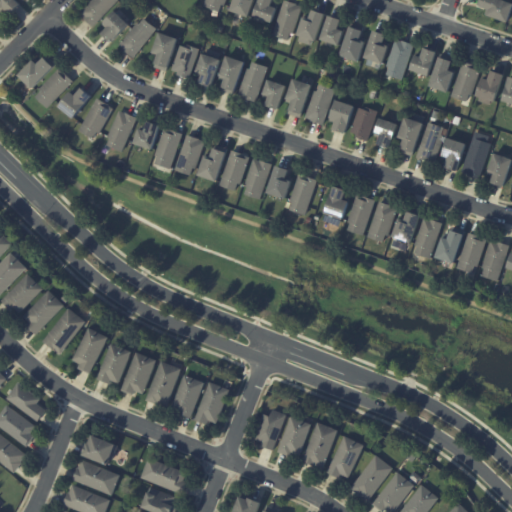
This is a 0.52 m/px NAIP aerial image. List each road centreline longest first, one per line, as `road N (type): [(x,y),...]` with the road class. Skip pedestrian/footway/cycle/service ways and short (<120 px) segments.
road 1 (tertiary): [(0,189),(111,294),(444,440),(511,501)]
road 2 (residential): [(511,216),(131,87),(42,17)]
road 3 (residential): [(0,334),(78,398),(278,478),(339,511)]
road 4 (tertiary): [(271,340),(131,277),(39,194)]
road 5 (tertiary): [(511,467),(451,416),(346,368)]
road 6 (residential): [(203,511),(271,340)]
road 7 (residential): [(511,48),(365,0)]
road 8 (residential): [(31,511),(78,398)]
